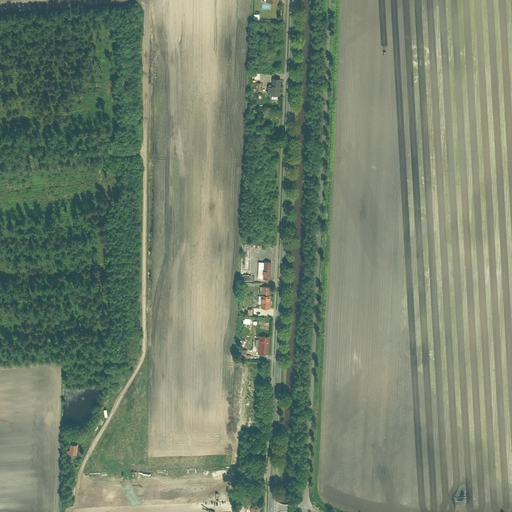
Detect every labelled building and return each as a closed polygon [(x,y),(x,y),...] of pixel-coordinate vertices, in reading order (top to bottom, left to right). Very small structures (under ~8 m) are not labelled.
[(282,95),(282,78),(275,78),(275,84),(270,84),(269,94),(274,94),(274,98),(279,98),(280,95),(282,95)] [(273,278),(274,262),(261,261),(260,278),(273,278)] [(263,287),(263,295),(271,295),(272,287),(263,287)] [(271,308),(271,295),(263,295),(262,295),(261,307),(271,308)] [(261,335),(260,339),(258,339),(257,346),(260,346),(260,352),(270,352),(271,336),(261,335)] [(248,354),(249,350),(240,349),(240,357),(252,358),(252,355),(248,354)] [(68,454),(78,454),(78,445),(71,444),(70,450),(68,450),(68,454)]
